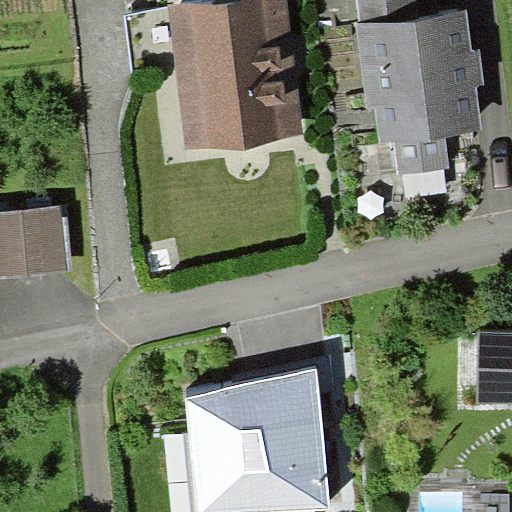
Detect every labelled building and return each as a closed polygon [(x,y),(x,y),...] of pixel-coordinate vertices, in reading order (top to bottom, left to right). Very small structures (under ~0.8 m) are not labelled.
[(288,0),(209,0),(166,7),(188,152),(308,134),(288,0)] [(456,0),(412,0),(357,8),(379,162),(477,148),(456,0)] [(65,201),(0,207),(0,276),(74,268),(65,201)] [(511,313),(478,314),(479,400),(511,399),(511,313)] [(325,360),(190,386),(202,507),(338,499),(325,360)]
